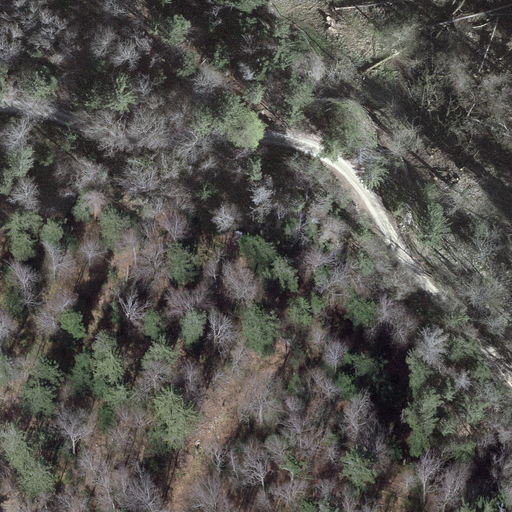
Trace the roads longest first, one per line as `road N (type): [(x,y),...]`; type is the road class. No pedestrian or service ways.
road 1 (track): [(0,119),(135,138),(291,138),(327,154),(355,176),(428,291),(511,379)]
road 2 (track): [(282,351),(202,461),(176,511)]
